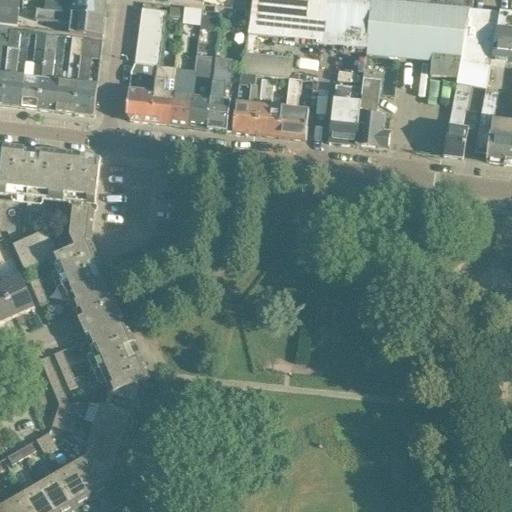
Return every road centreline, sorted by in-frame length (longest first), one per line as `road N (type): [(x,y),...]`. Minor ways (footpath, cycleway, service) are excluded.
road 1 (residential): [(511,193),(103,139)]
road 2 (residential): [(103,139),(126,0)]
